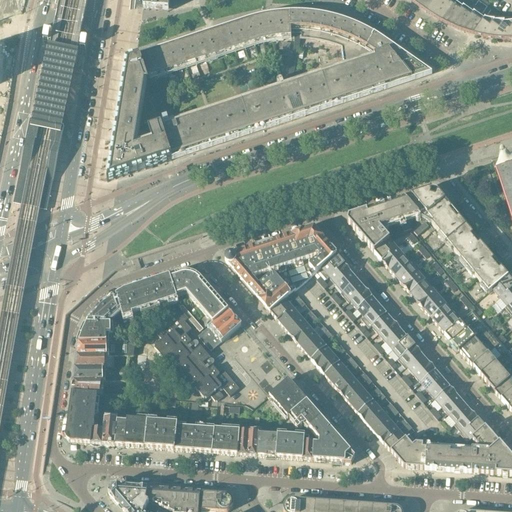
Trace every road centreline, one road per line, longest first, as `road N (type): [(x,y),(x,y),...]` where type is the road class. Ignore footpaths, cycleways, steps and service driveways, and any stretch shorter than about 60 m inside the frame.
road 1 (residential): [(70,475),(52,442),(72,319),(111,285),(198,254)]
road 2 (residential): [(380,490),(380,465),(198,254)]
road 3 (residential): [(319,213),(511,436)]
road 4 (tertiary): [(198,177),(472,87)]
road 5 (secondary): [(18,511),(57,260)]
road 6 (secondary): [(60,240),(102,0)]
road 7 (residential): [(319,213),(438,177),(511,265)]
road 8 (secondary): [(46,0),(0,219)]
road 9 (residential): [(70,475),(254,482)]
road 10 (tertiary): [(57,260),(198,177)]
road 11 (tertiary): [(198,177),(60,240)]
road 12 (residential): [(366,0),(458,64),(472,87)]
road 13 (residential): [(198,254),(319,213)]
road 14 (residential): [(254,482),(380,490)]
